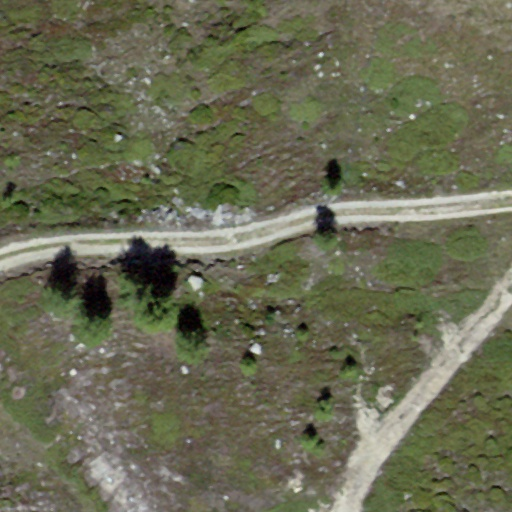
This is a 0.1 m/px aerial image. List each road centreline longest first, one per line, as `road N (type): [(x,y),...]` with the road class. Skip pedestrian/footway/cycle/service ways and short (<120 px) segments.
road 1 (track): [(511,192),(336,203),(239,228),(0,249)]
road 2 (track): [(511,279),(344,493),(344,511)]
